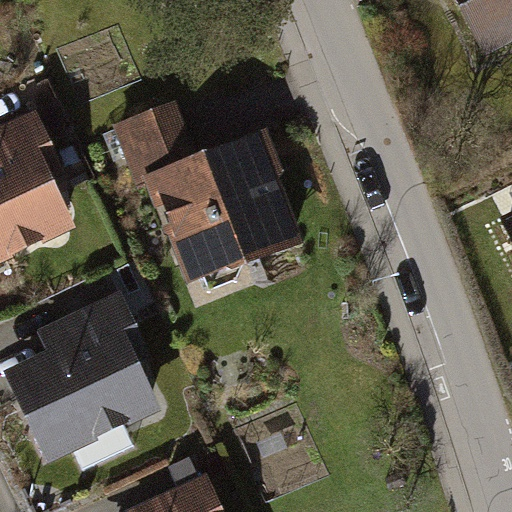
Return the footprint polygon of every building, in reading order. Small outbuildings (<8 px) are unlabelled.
[(511,0),(441,0),(478,69),(511,51),(511,0)] [(178,111),(120,134),(185,297),(303,250),(260,140),(199,164),(178,111)] [(0,273),(85,236),(36,120),(0,134),(0,273)] [(511,224),(502,229),(511,250),(511,224)] [(38,364),(0,380),(0,385),(39,473),(164,418),(113,303),(28,340),(38,364)] [(217,511),(204,484),(145,511),(217,511)]
